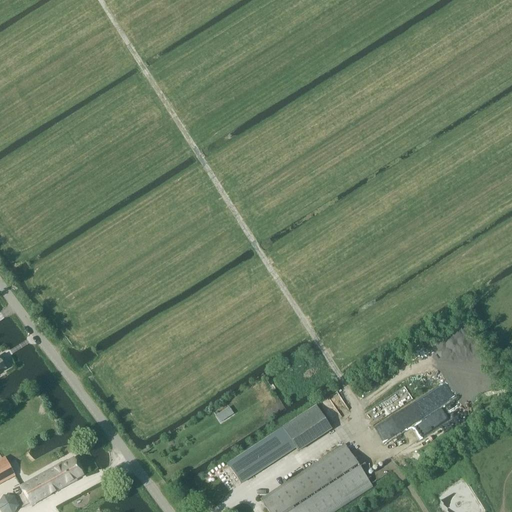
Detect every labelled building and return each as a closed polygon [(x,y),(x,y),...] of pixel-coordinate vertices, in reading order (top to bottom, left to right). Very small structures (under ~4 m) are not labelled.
[(331,430),(316,406),(282,428),(295,448),(298,452),(331,430)] [(227,464),(240,484),(295,448),(282,428),(227,464)] [(260,500),(268,511),(334,511),(372,487),(344,445),(260,500)] [(0,484),(15,477),(5,458),(0,460),(0,484)] [(58,466),(51,470),(62,489),(71,483),(71,482),(82,476),(73,459),(59,467),(58,466)] [(62,489),(51,470),(20,488),(30,506),(62,489)]
